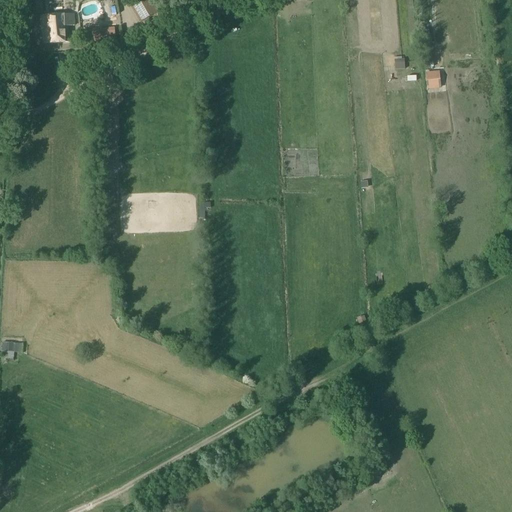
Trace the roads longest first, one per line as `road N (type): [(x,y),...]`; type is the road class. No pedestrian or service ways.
road 1 (track): [(511,269),(74,511)]
road 2 (track): [(0,125),(234,0)]
